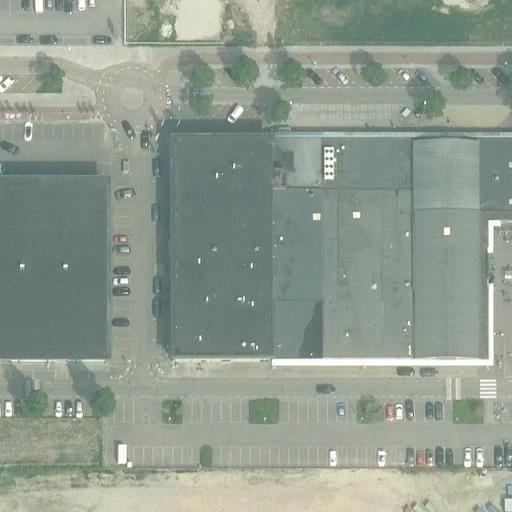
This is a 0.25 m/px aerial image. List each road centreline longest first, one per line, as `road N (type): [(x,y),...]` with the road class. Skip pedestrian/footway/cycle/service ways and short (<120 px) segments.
road 1 (secondary): [(511,502),(0,498)]
road 2 (unclassified): [(143,388),(511,388)]
road 3 (unclassified): [(511,96),(152,98)]
road 4 (unclassified): [(143,388),(144,134),(137,118)]
road 5 (unclassified): [(0,388),(143,388)]
